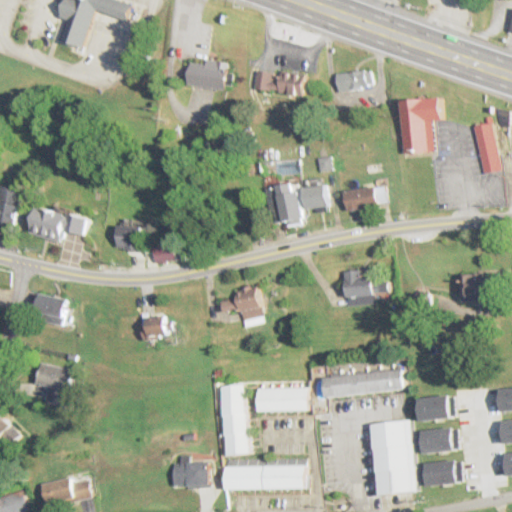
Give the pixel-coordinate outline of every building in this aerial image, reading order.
[(96,7),(82,45),(60,37),(67,17),(59,14),(64,0),(127,0),(133,2),(127,18),(96,7)] [(225,82),(224,87),(188,82),(191,60),(205,62),(206,57),(228,60),(226,70),(233,71),(231,83),(225,82)] [(281,68),(305,72),(301,94),(277,90),(277,88),(271,87),(270,89),(253,86),(256,67),(273,70),(272,78),(279,79),(281,68)] [(358,84),(358,87),(337,90),(334,71),(363,67),(363,69),(369,68),(370,81),(365,82),(365,83),(358,84)] [(431,117),(434,148),(404,150),(400,97),(439,94),(441,116),(431,117)] [(509,109),(508,125),(500,125),(496,119),(495,106),(509,109)] [(473,124),(491,120),(500,167),(482,170),(473,124)] [(511,207),(506,208),(500,152),(506,154),(507,150),(511,151),(511,207)] [(299,183),(269,187),(273,222),(296,220),(296,222),(304,221),(299,183)] [(307,210),(330,207),(327,184),(304,188),(307,210)] [(24,191),(3,187),(0,201),(0,227),(16,230),(24,191)] [(385,187),(345,192),(347,210),(387,205),(385,187)] [(31,234),(64,242),(66,232),(86,237),(90,219),(37,207),(31,234)] [(119,227),(119,252),(144,252),(144,227),(119,227)] [(155,248),(157,262),(176,260),(174,245),(155,248)] [(346,272),(347,297),(383,295),(382,270),(346,272)] [(510,272),(462,274),(463,298),(511,296),(510,272)] [(245,327),(265,323),(258,287),(235,292),(237,299),(222,302),(224,315),(241,311),(245,327)] [(36,319),(63,326),(70,301),(42,294),(36,319)] [(145,339),(169,337),(168,317),(143,318),(145,339)] [(47,401),(66,405),(74,370),(42,362),(37,384),(50,387),(47,401)] [(328,377),(326,365),(313,366),(316,399),(406,390),(403,370),(328,377)] [(221,387),(228,457),(252,455),(245,385),(221,387)] [(259,389),(259,412),(309,412),(309,389),(259,389)] [(373,425),(380,495),(420,491),(413,421),(373,425)] [(181,463),(174,463),(174,488),(210,488),(210,458),(181,458),(181,463)] [(226,491),(307,491),(307,467),(226,467),(226,491)] [(88,477),(43,485),(46,506),(92,498),(88,477)] [(0,511),(23,511),(31,510),(26,491),(0,498),(0,511)]
